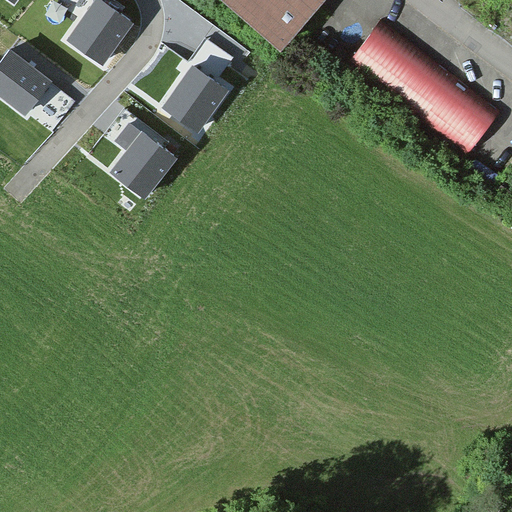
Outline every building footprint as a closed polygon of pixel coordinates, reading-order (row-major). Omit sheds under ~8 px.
[(134,23),(101,0),(94,0),(66,40),(103,66),(134,23)] [(221,0),(281,51),(326,0),(221,0)] [(500,113),(379,21),(347,63),(468,155),(500,113)] [(10,49),(0,61),(0,96),(24,116),(51,80),(10,49)] [(229,91),(192,65),(161,108),(198,134),(229,91)] [(127,150),(141,132),(130,123),(115,141),(127,150)] [(177,159),(141,132),(127,150),(110,172),(146,200),(177,159)]
